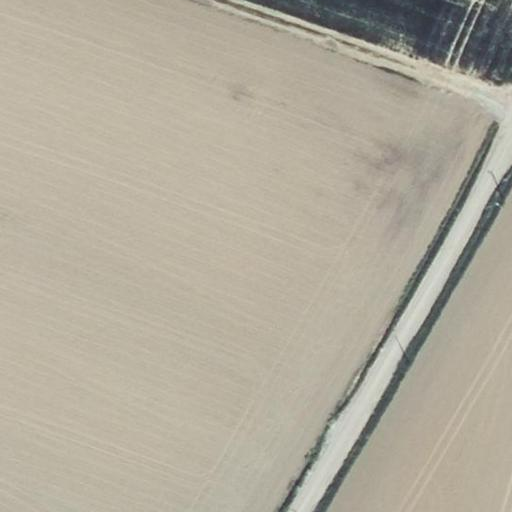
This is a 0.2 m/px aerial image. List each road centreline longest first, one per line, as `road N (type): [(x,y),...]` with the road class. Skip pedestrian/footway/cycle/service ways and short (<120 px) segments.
road 1 (unclassified): [(511,131),(299,511)]
road 2 (track): [(511,104),(204,0)]
